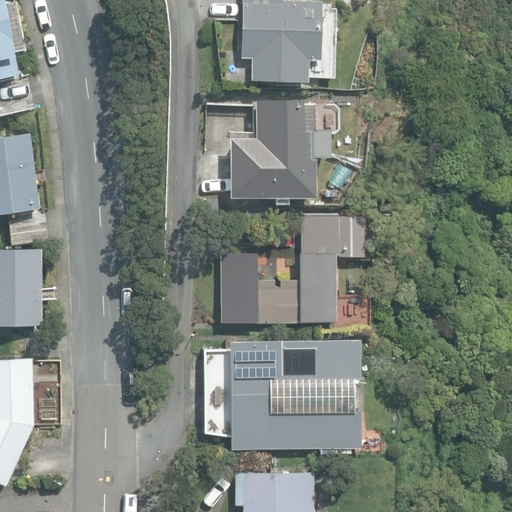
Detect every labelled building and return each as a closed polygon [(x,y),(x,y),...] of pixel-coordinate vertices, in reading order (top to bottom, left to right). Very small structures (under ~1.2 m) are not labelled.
[(251,78),(308,81),(308,58),(320,59),(321,0),(242,0),(240,56),(251,57),(251,78)] [(0,109),(12,107),(5,76),(18,73),(3,2),(0,2),(0,109)] [(327,82),(340,83),(341,76),(328,74),(327,82)] [(315,103),(315,102),(304,102),(304,99),(255,100),(255,137),(229,137),(230,196),(314,195),(314,156),(329,156),(330,132),(333,132),(338,128),(338,107),(333,103),(315,103)] [(0,135),(0,211),(39,207),(29,131),(0,135)] [(220,253),(220,321),(335,320),(335,254),(363,254),(362,215),(337,215),(337,213),(298,213),(298,279),(279,279),(279,286),(257,286),(257,252),(220,253)] [(0,322),(41,323),(42,247),(0,246),(0,322)] [(230,339),(230,447),(361,446),(360,408),(350,408),(353,405),(356,399),(355,387),(352,381),(350,378),(361,378),(360,338),(230,339)] [(0,481),(5,484),(33,423),(33,356),(0,356),(0,481)] [(312,511),(313,470),(235,469),(235,502),(244,502),(243,511),(312,511)]
